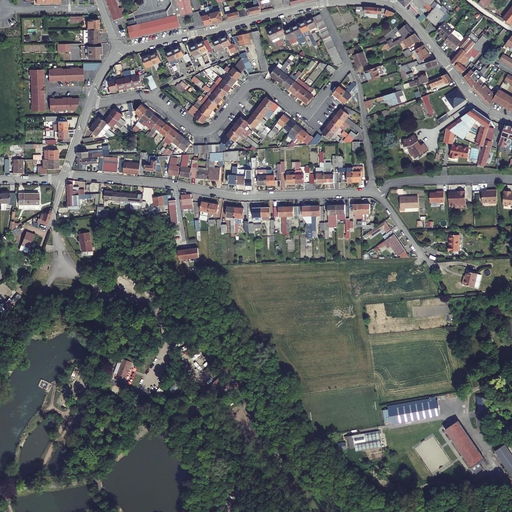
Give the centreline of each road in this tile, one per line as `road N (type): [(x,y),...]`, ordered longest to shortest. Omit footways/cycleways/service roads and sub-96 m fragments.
road 1 (residential): [(89,104),(145,95),(205,131),(257,83),(307,115),(348,63)]
road 2 (residential): [(321,3),(118,51)]
road 3 (residential): [(175,185),(241,196),(374,192)]
road 4 (residential): [(511,120),(483,108),(392,5)]
road 5 (residential): [(377,194),(387,183),(415,179),(511,178)]
road 6 (residential): [(348,63),(360,85),(374,192)]
